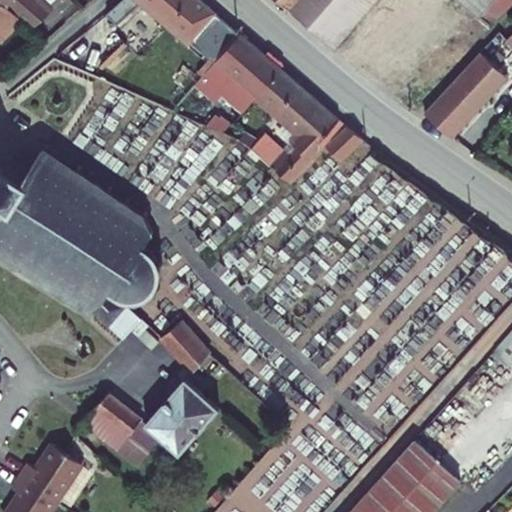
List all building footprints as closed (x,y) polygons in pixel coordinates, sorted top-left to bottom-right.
[(0,0),(0,7),(18,25),(26,33),(62,0),(0,0)] [(112,0),(100,12),(111,21),(135,0),(136,0),(185,41),(190,35),(200,44),(220,21),(195,0),(112,0)] [(271,0),(283,9),(290,0),(271,0)] [(290,0),(283,9),(326,45),(363,0),(290,0)] [(450,0),(483,29),(511,0),(450,0)] [(0,33),(4,38),(18,25),(0,7),(0,33)] [(244,113),(258,97),(283,70),(242,34),(197,84),(218,103),(224,96),(244,113)] [(482,52),(426,112),(454,138),(510,79),(482,52)] [(300,85),(283,70),(258,97),(276,113),(300,85)] [(340,120),(300,85),(276,113),(301,134),(293,142),(297,144),(308,153),(314,145),(316,147),(340,120)] [(347,126),(321,149),(339,164),(365,141),(347,126)] [(249,132),(244,140),(271,160),(280,150),(264,137),(262,139),(256,135),(249,132)] [(82,310),(86,304),(118,334),(127,325),(136,315),(115,294),(129,297),(129,301),(134,301),(133,297),(139,296),(146,292),(151,285),(154,287),(157,282),(154,280),(155,274),(155,267),(160,266),(159,260),(155,260),(150,254),(141,245),(148,234),(141,216),(144,213),(139,209),(136,213),(122,203),(124,200),(119,196),(117,200),(104,192),(106,188),(101,185),(98,188),(73,172),(76,168),(71,165),(68,168),(40,150),(43,147),(37,143),(21,168),(6,159),(8,157),(3,154),(0,159),(0,255),(10,261),(8,264),(13,267),(14,264),(40,279),(38,283),(43,286),(45,282),(58,290),(56,294),(61,296),(63,293),(80,303),(77,306),(82,310)] [(316,159),(308,153),(297,144),(274,168),(291,181),(316,159)] [(136,315),(127,325),(147,345),(156,335),(136,315)] [(511,317),(494,338),(511,353),(511,317)] [(182,321),(162,339),(193,371),(209,352),(182,321)] [(182,376),(143,421),(142,422),(149,428),(149,427),(155,433),(157,430),(178,448),(216,404),(182,376)] [(139,417),(102,389),(90,405),(126,433),(130,427),(141,436),(149,428),(142,422),(143,421),(139,418),(139,417)] [(130,427),(126,433),(90,405),(81,419),(138,458),(155,433),(149,427),(149,428),(141,436),(130,427)] [(405,436),(360,487),(388,511),(416,511),(450,476),(405,436)] [(25,456),(15,469),(56,492),(79,456),(51,437),(33,462),(25,456)] [(0,511),(43,511),(56,492),(15,469),(6,481),(15,488),(0,509),(0,511)] [(388,511),(360,487),(337,511),(388,511)]
